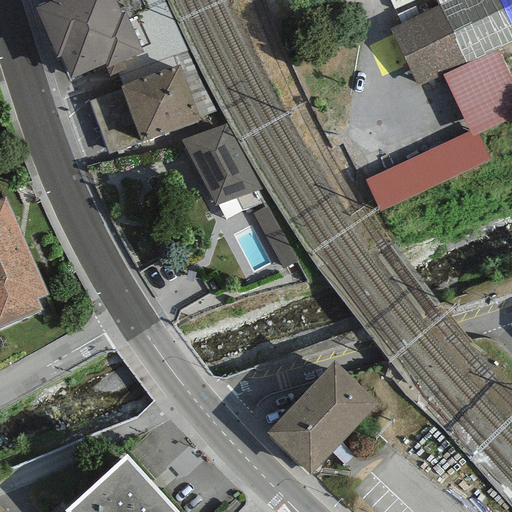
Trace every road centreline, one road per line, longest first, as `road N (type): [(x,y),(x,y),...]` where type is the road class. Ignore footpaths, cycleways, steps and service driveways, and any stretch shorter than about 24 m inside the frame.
road 1 (primary): [(131,316),(64,189),(0,4)]
road 2 (unclassified): [(505,316),(258,386),(208,418)]
road 3 (residential): [(189,395),(141,424),(0,483)]
road 4 (residential): [(131,316),(0,395)]
road 5 (primary): [(299,511),(208,418)]
